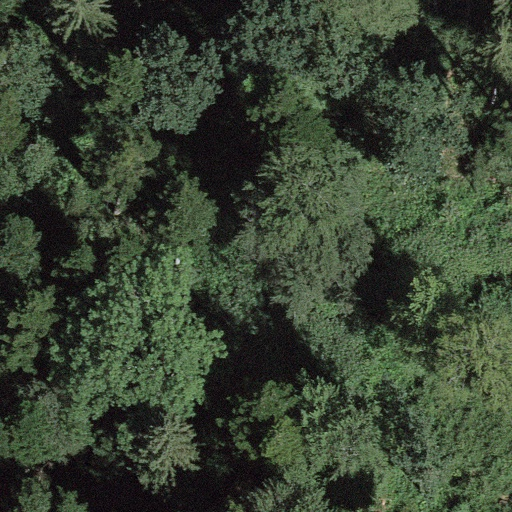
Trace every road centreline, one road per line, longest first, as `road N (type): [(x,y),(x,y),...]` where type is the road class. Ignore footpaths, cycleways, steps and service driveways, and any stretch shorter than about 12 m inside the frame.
road 1 (track): [(324,511),(244,141),(254,58),(285,0)]
road 2 (track): [(180,511),(291,370),(391,300),(511,260)]
